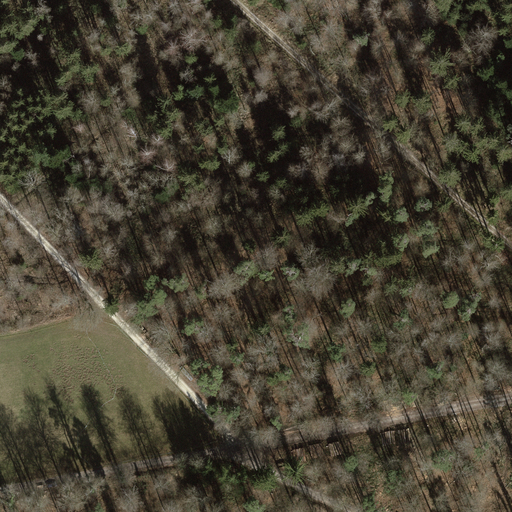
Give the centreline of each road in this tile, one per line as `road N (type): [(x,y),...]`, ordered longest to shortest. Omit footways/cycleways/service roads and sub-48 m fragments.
road 1 (track): [(511,247),(234,0)]
road 2 (track): [(0,199),(244,448)]
road 3 (track): [(244,448),(511,396)]
road 4 (track): [(0,493),(244,448)]
road 5 (track): [(244,448),(264,471),(353,511)]
